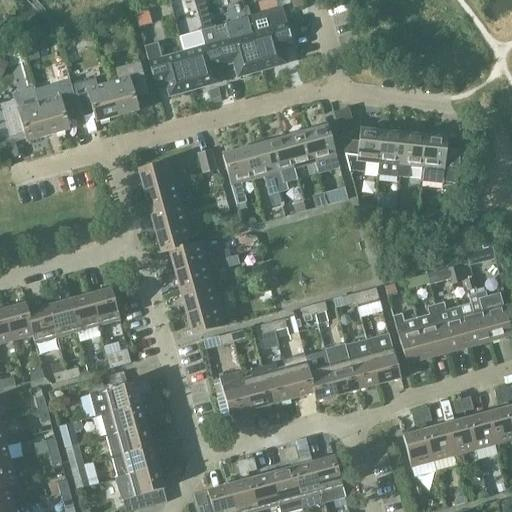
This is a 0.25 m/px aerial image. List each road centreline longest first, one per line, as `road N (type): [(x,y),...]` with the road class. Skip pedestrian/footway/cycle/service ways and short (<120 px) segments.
road 1 (residential): [(134,249),(193,457),(348,417)]
road 2 (residential): [(108,150),(320,91),(447,105)]
road 3 (residential): [(348,417),(511,371)]
road 4 (residential): [(0,283),(134,249)]
